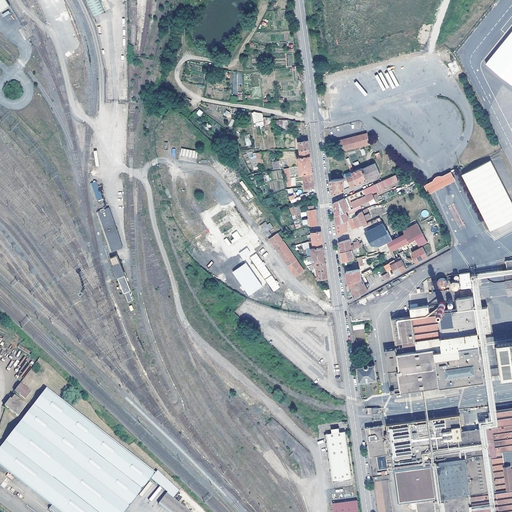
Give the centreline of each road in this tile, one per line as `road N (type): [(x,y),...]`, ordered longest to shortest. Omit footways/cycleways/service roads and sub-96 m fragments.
road 1 (track): [(265,0),(238,60),(188,56),(177,80),(195,98),(314,120)]
road 2 (secondary): [(367,511),(338,303)]
road 3 (secondary): [(323,199),(299,0)]
road 4 (residential): [(338,303),(449,247)]
